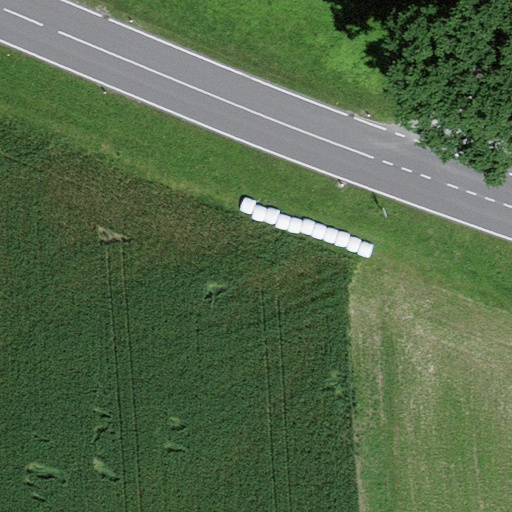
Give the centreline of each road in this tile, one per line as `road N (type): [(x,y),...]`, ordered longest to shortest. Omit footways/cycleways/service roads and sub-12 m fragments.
road 1 (primary): [(511,208),(0,8)]
road 2 (track): [(441,183),(498,0)]
